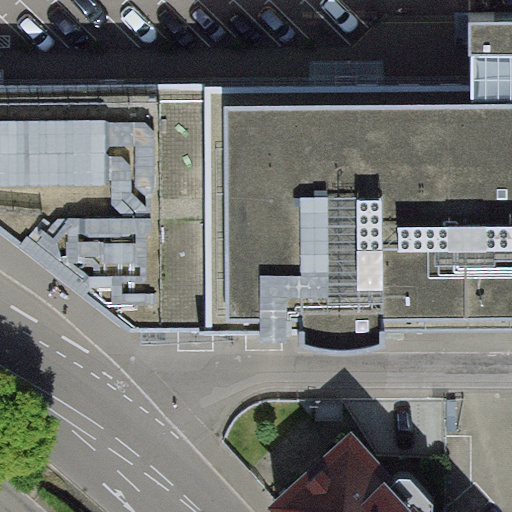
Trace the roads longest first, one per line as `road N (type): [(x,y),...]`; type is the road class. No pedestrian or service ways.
road 1 (residential): [(511,366),(225,371),(126,435)]
road 2 (secondary): [(1,343),(126,435)]
